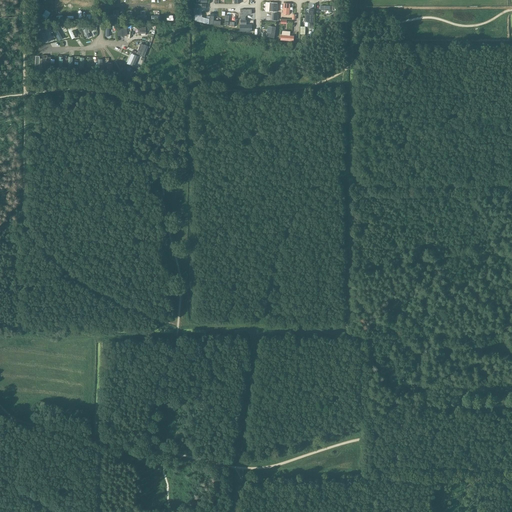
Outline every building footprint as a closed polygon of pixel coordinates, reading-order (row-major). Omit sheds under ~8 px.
[(206,4),(195,4),(195,15),(199,15),(199,8),(206,8),(206,4)] [(240,9),(240,20),(245,20),(245,17),(248,14),(251,14),(251,9),(240,9)] [(214,14),(210,13),(209,24),(220,25),(221,21),(214,21),(214,14)] [(313,22),(313,14),(304,14),(303,22),(313,22)] [(229,15),(225,15),(224,25),(234,26),(235,22),(229,21),(229,15)] [(55,27),(52,29),(57,38),(60,37),(55,27)] [(133,67),(138,57),(134,55),(130,65),(133,67)] [(130,79),(134,70),(125,66),(121,75),(130,79)]
